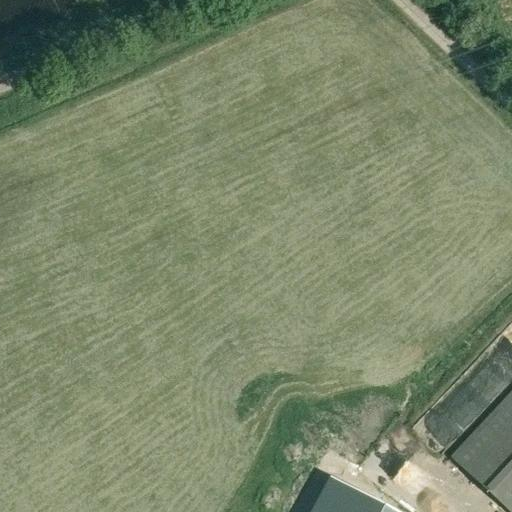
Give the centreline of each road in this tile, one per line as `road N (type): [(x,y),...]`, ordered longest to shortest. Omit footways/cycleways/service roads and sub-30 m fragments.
road 1 (unclassified): [(0,84),(183,0)]
road 2 (track): [(511,96),(412,0)]
